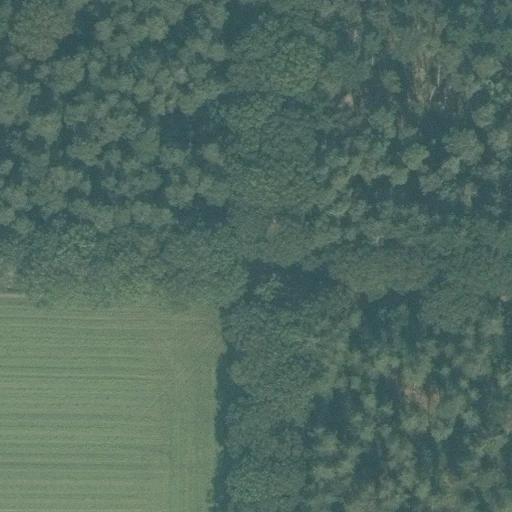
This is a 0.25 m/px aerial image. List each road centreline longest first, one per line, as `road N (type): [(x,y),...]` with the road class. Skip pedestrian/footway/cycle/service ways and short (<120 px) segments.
road 1 (track): [(248,0),(250,278)]
road 2 (track): [(511,283),(250,278)]
road 3 (track): [(250,278),(0,275)]
road 4 (track): [(269,511),(272,281)]
